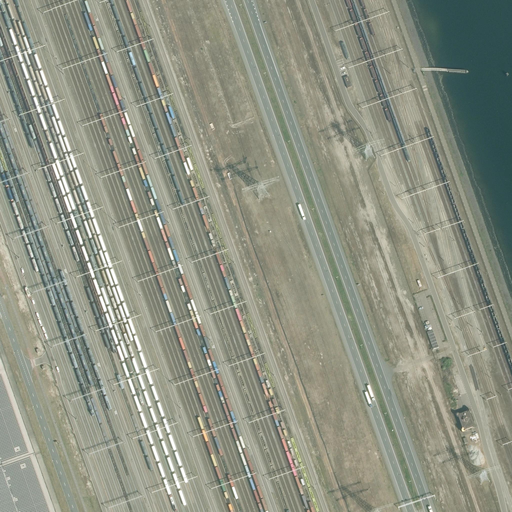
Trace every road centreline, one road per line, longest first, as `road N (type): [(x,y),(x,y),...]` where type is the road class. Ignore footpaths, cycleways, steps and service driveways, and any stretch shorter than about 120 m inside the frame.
road 1 (trunk): [(228,0),(409,511)]
road 2 (trunk): [(428,511),(247,0)]
road 3 (unclassified): [(74,511),(0,302)]
